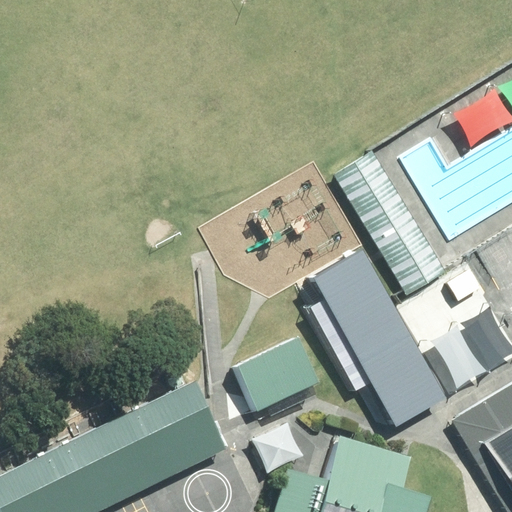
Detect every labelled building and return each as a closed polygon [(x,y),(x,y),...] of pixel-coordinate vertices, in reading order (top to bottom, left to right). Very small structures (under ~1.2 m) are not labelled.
[(432,136),(396,159),(449,243),(511,203),(511,126),(450,166),(432,136)] [(447,273),(374,151),(335,175),(408,297),(447,273)] [(445,398),(363,249),(311,277),(394,427),(445,398)] [(296,337),(235,364),(256,410),(317,383),(296,337)] [(511,511),(511,382),(445,422),(499,511),(511,511)] [(0,511),(48,511),(213,433),(190,384),(0,475),(0,511)] [(266,456),(248,511),(401,511),(409,485),(379,476),(388,445),(319,423),(305,468),(266,456)]
